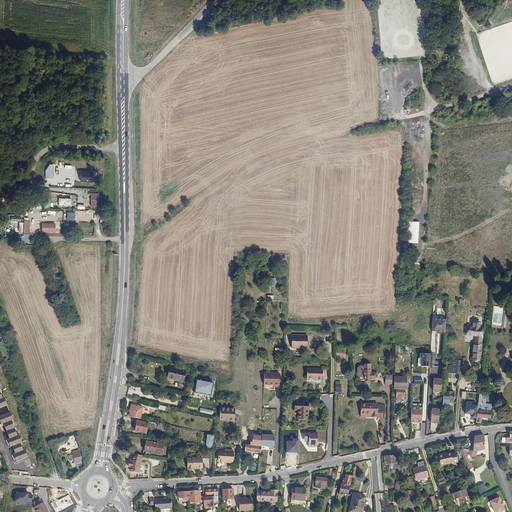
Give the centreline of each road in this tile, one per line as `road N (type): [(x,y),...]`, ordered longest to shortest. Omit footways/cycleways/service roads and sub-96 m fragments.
road 1 (residential): [(511,428),(273,476),(139,484)]
road 2 (primary): [(121,309),(99,453),(88,474)]
road 3 (primary): [(109,476),(121,309)]
road 4 (residential): [(0,215),(24,206),(37,158),(47,150),(123,146)]
road 5 (primary): [(123,146),(121,309)]
road 6 (track): [(428,110),(419,249)]
road 7 (track): [(384,122),(511,88)]
road 8 (tertiary): [(215,0),(143,73),(123,73)]
